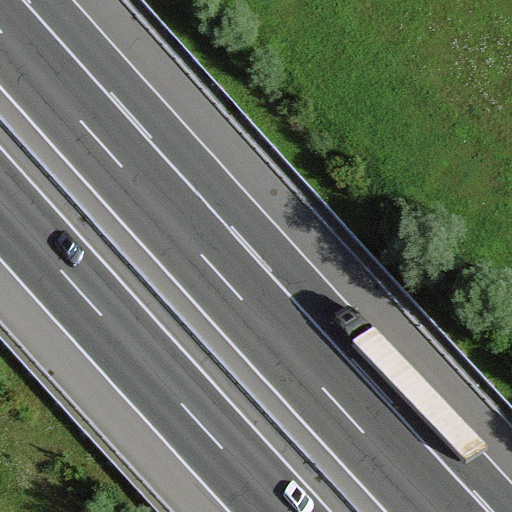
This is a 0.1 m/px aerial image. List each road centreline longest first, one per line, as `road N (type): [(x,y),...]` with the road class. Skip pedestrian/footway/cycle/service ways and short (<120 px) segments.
road 1 (motorway): [(438,511),(0,22)]
road 2 (motorway): [(0,204),(280,511)]
